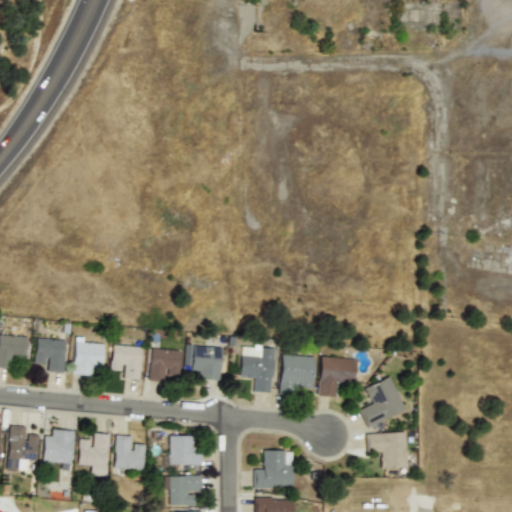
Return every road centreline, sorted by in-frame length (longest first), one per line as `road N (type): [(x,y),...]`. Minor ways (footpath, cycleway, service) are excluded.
road 1 (residential): [(0,396),(233,419)]
road 2 (tertiary): [(117,0),(75,72),(0,161)]
